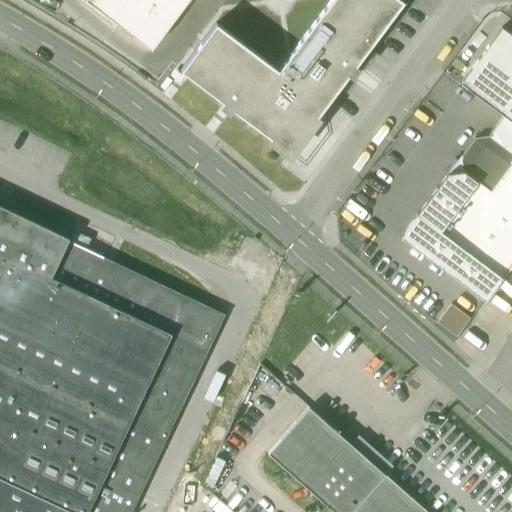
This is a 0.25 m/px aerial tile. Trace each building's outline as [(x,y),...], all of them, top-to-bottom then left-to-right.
[(90,0),(151,46),(185,0),(90,0)] [(402,0),(330,0),(278,70),(216,23),(180,70),(263,132),(264,132),(290,151),(304,132),(310,124),(323,107),(323,108),(404,1),(402,0)] [(511,35),(502,27),(460,83),(503,115),(489,134),(490,136),(511,151),(511,35)] [(167,77),(160,86),(165,90),(172,81),(167,77)] [(316,129),(310,124),(304,132),(310,137),(316,129)] [(490,136),(475,138),(461,156),(462,157),(455,158),(457,170),(463,169),(463,170),(477,181),(440,230),(503,278),(511,265),(511,151),(490,136)] [(85,511),(171,333),(51,277),(68,241),(69,238),(0,205),(0,477),(72,511),(85,511)] [(171,333),(85,511),(130,511),(224,315),(68,241),(51,277),(171,333)] [(452,303),(439,322),(458,335),(471,316),(452,303)] [(350,511),(384,474),(308,407),(268,453),(335,511),(350,511)] [(427,511),(384,474),(350,511),(427,511)] [(72,511),(0,477),(0,511),(72,511)]
